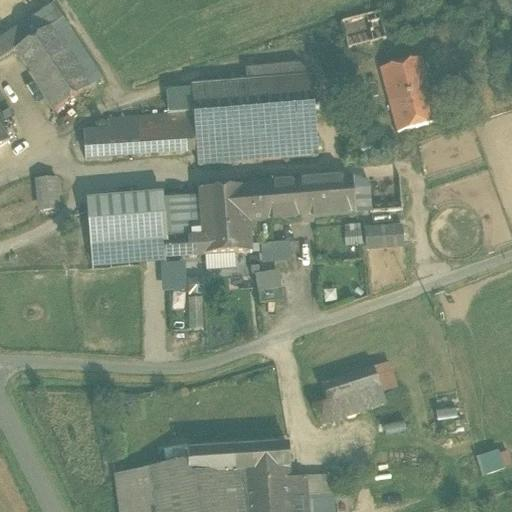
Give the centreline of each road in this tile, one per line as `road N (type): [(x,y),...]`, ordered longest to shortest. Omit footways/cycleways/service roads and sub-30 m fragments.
road 1 (track): [(511,256),(212,363),(157,370),(0,361)]
road 2 (unclassified): [(0,403),(51,511)]
